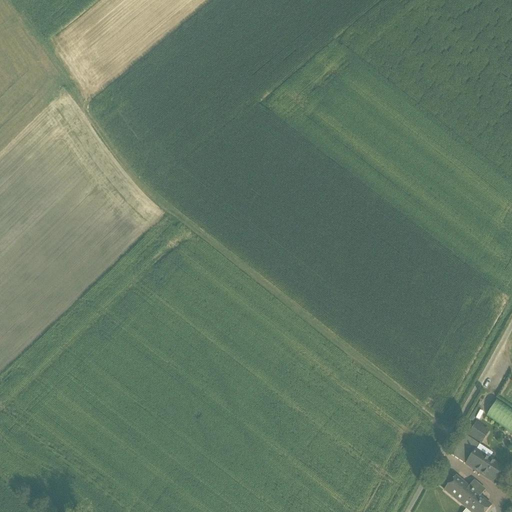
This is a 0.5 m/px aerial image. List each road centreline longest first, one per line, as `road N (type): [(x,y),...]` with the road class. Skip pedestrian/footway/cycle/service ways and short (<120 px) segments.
road 1 (track): [(454,431),(149,191),(15,0)]
road 2 (unclassified): [(511,325),(413,511)]
